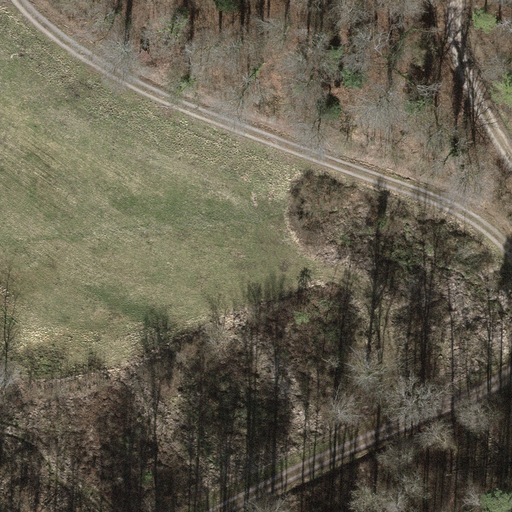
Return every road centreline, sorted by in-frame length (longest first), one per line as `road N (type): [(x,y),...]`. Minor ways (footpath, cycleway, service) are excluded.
road 1 (track): [(511,251),(480,222),(430,196),(124,76),(21,0)]
road 2 (track): [(511,373),(221,511)]
road 3 (track): [(457,0),(455,29),(469,76),(511,156)]
